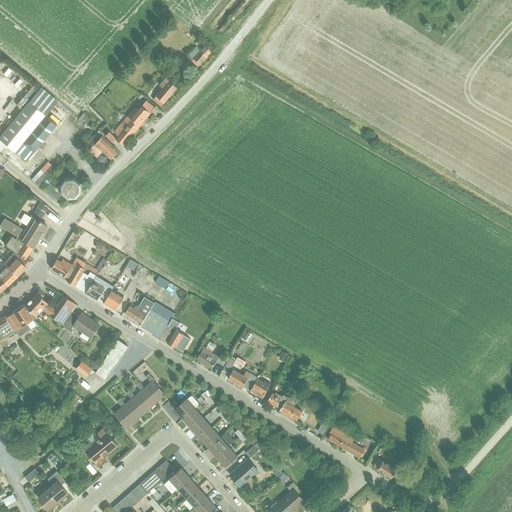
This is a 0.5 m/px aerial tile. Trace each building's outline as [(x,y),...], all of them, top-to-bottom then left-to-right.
[(198,67),(212,52),(205,46),(200,41),(187,56),(198,67)] [(176,88),(169,81),(166,78),(160,85),(162,88),(153,99),(161,106),(176,88)] [(136,108),(127,117),(139,127),(155,107),(146,101),(139,110),(136,108)] [(29,102),(0,137),(0,139),(27,161),(57,125),(46,116),(29,102)] [(127,117),(114,132),(118,136),(115,138),(115,139),(116,139),(124,145),(139,127),(127,117)] [(115,139),(115,138),(109,132),(105,136),(110,140),(112,143),(116,139),(115,139)] [(111,159),(118,151),(101,136),(99,139),(94,135),(88,141),(93,146),(89,150),(97,157),(102,151),(111,159)] [(27,170),(24,173),(29,178),(32,174),(27,170)] [(40,171),(32,180),(39,186),(47,177),(40,171)] [(82,193),(83,191),(82,191),(82,184),(81,182),(75,178),(75,177),(74,177),(67,178),(66,178),(65,178),(65,179),(60,184),(59,186),(60,186),(60,193),(61,195),(67,199),(67,200),(68,200),(76,199),(76,200),(77,199),(82,193)] [(50,182),(44,190),(56,200),(61,195),(60,193),(60,186),(59,186),(57,188),(50,182)] [(41,203),(38,207),(45,211),(47,207),(41,203)] [(38,207),(35,213),(41,217),(45,211),(38,207)] [(19,238),(34,247),(47,226),(32,217),(31,218),(26,215),(22,222),(26,226),(19,238)] [(10,222),(6,229),(17,237),(22,229),(10,222)] [(12,236),(6,245),(14,252),(15,252),(26,259),(34,247),(19,238),(18,240),(16,239),(12,236)] [(14,252),(4,263),(6,265),(18,277),(27,267),(31,262),(26,259),(15,252),(14,252)] [(75,286),(82,274),(85,269),(74,262),(72,265),(63,259),(61,261),(57,259),(51,269),(58,274),(59,275),(61,276),(63,276),(65,277),(68,279),(66,281),(75,286)] [(6,265),(0,270),(0,277),(1,278),(8,286),(18,277),(6,265)] [(82,274),(75,286),(86,293),(96,276),(90,272),(86,277),(82,274)] [(111,291),(114,287),(107,283),(104,288),(102,286),(104,283),(103,280),(96,276),(86,293),(97,300),(102,292),(108,296),(111,291)] [(111,291),(108,296),(103,304),(115,311),(123,299),(111,291)] [(63,325),(72,311),(77,305),(64,296),(54,309),(48,304),(48,303),(37,293),(25,306),(28,311),(35,317),(43,308),(51,314),(50,315),(63,325)] [(129,306),(125,313),(141,323),(149,310),(154,303),(144,297),(138,307),(136,305),(134,308),(129,306)] [(18,310),(6,318),(12,328),(14,327),(20,337),(31,329),(27,323),(36,318),(35,317),(28,311),(25,306),(24,306),(22,305),(18,308),(18,310)] [(141,323),(140,326),(152,333),(151,334),(157,337),(159,339),(160,338),(168,325),(170,321),(175,314),(169,311),(165,319),(162,317),(156,313),(155,314),(149,310),(141,323)] [(79,316),(72,311),(63,325),(71,330),(73,326),(90,337),(99,325),(81,313),(79,316)] [(5,316),(0,319),(0,344),(3,349),(10,344),(5,337),(14,331),(12,328),(6,318),(5,316)] [(173,320),(162,338),(184,352),(191,340),(176,331),(181,324),(173,320)] [(248,332),(244,339),(248,342),(252,334),(248,332)] [(98,370),(95,373),(97,375),(102,378),(105,380),(110,373),(128,347),(125,345),(120,341),(117,340),(106,356),(107,357),(98,370)] [(211,368),(218,357),(212,352),(212,351),(204,347),(197,359),(211,368)] [(284,350),(279,358),(285,361),(289,354),(284,350)] [(228,374),(235,362),(229,358),(222,370),(228,374)] [(86,377),(92,369),(82,361),(76,369),(86,377)] [(250,391),(258,378),(246,371),(243,376),(233,370),(228,378),(242,387),(243,386),(250,391)] [(150,383),(144,388),(143,389),(155,403),(165,395),(153,381),(154,380),(149,374),(145,377),(150,383)] [(250,391),(262,398),(270,384),(265,381),(264,382),(258,378),(250,391)] [(141,391),(135,396),(134,397),(146,411),(155,403),(143,389),(144,388),(139,382),(136,385),(141,391)] [(205,399),(208,396),(212,393),(208,389),(201,395),(205,399)] [(131,399),(125,404),(124,405),(136,419),(146,411),(134,397),(135,396),(130,390),(126,393),(131,399)] [(280,409),(287,398),(283,395),(282,397),(276,393),(275,395),(272,393),(267,401),(280,409)] [(187,399),(174,409),(183,419),(195,408),(199,404),(192,395),(187,399)] [(288,397),(280,409),(280,410),(296,420),(302,412),(294,407),(297,402),(288,397)] [(175,398),(171,402),(176,407),(180,403),(175,398)] [(124,405),(125,404),(120,399),(117,401),(122,407),(114,413),(126,428),(136,419),(124,405)] [(322,400),(318,406),(328,412),(332,406),(322,400)] [(204,418),(195,408),(183,419),(191,429),(204,418)] [(204,418),(191,429),(200,438),(212,427),(204,418)] [(325,418),(317,431),(322,434),(330,421),(325,418)] [(352,443),(354,438),(333,426),(329,432),(331,433),(327,439),(359,458),(364,450),(352,443)] [(212,427),(200,438),(208,448),(220,437),(212,427)] [(118,445),(107,432),(106,432),(103,428),(96,434),(94,432),(86,439),(90,442),(83,448),(96,464),(99,467),(106,461),(103,457),(118,445)] [(228,446),(220,437),(208,448),(216,457),(228,446)] [(249,458),(261,447),(257,442),(245,453),(249,458)] [(379,445),(376,449),(383,453),(385,449),(379,445)] [(228,446),(216,457),(225,467),(237,456),(228,446)] [(54,452),(47,458),(50,461),(57,456),(54,452)] [(391,478),(396,469),(378,458),(373,467),(391,478)] [(230,475),(241,487),(258,471),(247,459),(230,475)] [(166,460),(161,464),(169,473),(174,469),(166,460)] [(161,464),(157,468),(165,477),(169,473),(161,464)] [(30,481),(39,473),(35,468),(26,476),(30,481)] [(157,468),(152,472),(160,481),(165,477),(157,468)] [(178,488),(190,477),(182,468),(169,479),(178,488)] [(53,485),(48,489),(58,501),(67,493),(61,486),(66,482),(57,471),(48,479),(53,485)] [(160,481),(152,472),(148,476),(156,485),(160,481)] [(284,473),(278,478),(282,483),(288,477),(287,476),(284,473)] [(156,485),(148,476),(143,480),(151,489),(156,485)] [(198,487),(190,477),(178,488),(186,498),(198,487)] [(151,489),(143,480),(139,484),(147,493),(151,489)] [(293,482),(287,487),(291,492),(294,490),(299,496),(302,493),(297,487),(293,482)] [(147,493),(139,484),(134,488),(142,497),(147,493)] [(198,487),(186,498),(194,507),(207,496),(198,487)] [(134,488),(130,492),(138,501),(142,497),(134,488)] [(58,501),(48,489),(38,498),(48,510),(58,501)] [(271,509),(273,511),(291,511),(298,506),(302,510),(308,506),(294,490),(291,492),(271,509)] [(130,492),(126,496),(134,505),(138,501),(130,492)] [(126,496),(121,500),(129,509),(134,505),(126,496)] [(207,496),(194,507),(198,511),(208,511),(215,506),(207,496)] [(155,508),(158,505),(153,498),(149,502),(155,508)] [(121,500),(117,504),(124,511),(125,511),(129,509),(121,500)]
